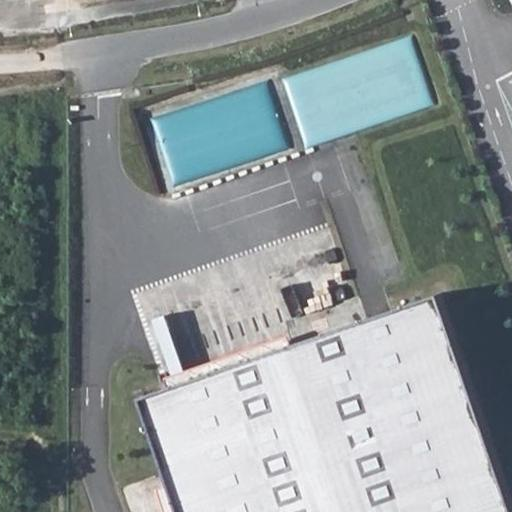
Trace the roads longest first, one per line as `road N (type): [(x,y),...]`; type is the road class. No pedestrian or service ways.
road 1 (residential): [(0,60),(209,35),(307,0)]
road 2 (unknown): [(97,247),(308,188)]
